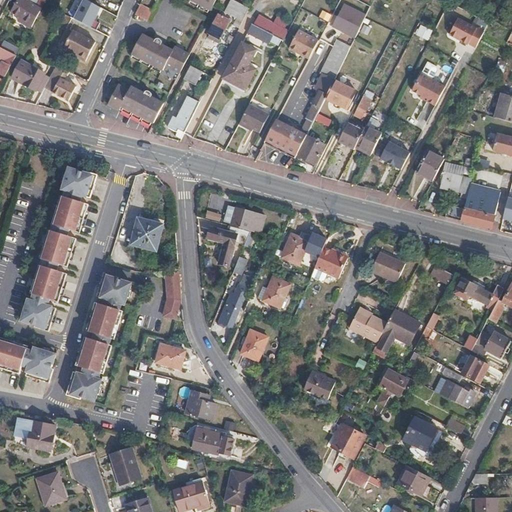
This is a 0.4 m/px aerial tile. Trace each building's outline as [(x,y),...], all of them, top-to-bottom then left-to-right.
[(39,0),(36,6),(25,0),(18,0),(11,12),(20,17),(17,22),(30,29),(46,0),(39,0)] [(101,7),(86,0),(82,0),(73,18),(91,27),(101,7)] [(215,7),(218,0),(193,0),(211,9),(213,6),(215,7)] [(236,17),(243,4),(235,0),(230,0),(225,11),(236,17)] [(152,11),(139,4),(135,14),(148,20),(152,11)] [(242,20),(249,7),(243,4),(236,17),(242,20)] [(229,21),(216,15),(212,23),(213,24),(209,32),(220,38),(229,21)] [(259,15),(254,25),(273,35),(276,36),(280,38),(284,28),(259,15)] [(355,37),(362,23),(346,15),(343,19),(337,16),(332,26),(355,37)] [(477,27),(458,18),(449,35),(468,44),(477,27)] [(247,32),(248,33),(269,44),(272,38),(273,35),(254,25),(252,24),(247,32)] [(426,27),(422,37),(429,40),(433,29),(426,27)] [(484,31),(477,27),(468,44),(475,48),(484,31)] [(308,59),(318,39),(298,29),(288,48),(308,59)] [(95,43),(72,31),(64,49),(77,56),(76,58),(85,62),(95,43)] [(181,72),(190,54),(176,47),(174,50),(160,43),(161,41),(160,40),(159,39),(157,39),(155,41),(143,34),(132,54),(163,70),(166,65),(181,72)] [(316,113),(323,98),(333,79),(350,46),(337,40),(320,73),(321,73),(314,87),(318,90),(308,110),(315,115),(316,113)] [(242,43),(224,78),(245,89),(263,54),(242,43)] [(0,47),(0,60),(1,65),(0,67),(0,77),(4,79),(16,57),(0,47)] [(499,60),(497,69),(505,71),(507,63),(499,60)] [(45,74),(21,62),(12,79),(36,92),(45,74)] [(190,66),(183,79),(195,85),(202,71),(190,66)] [(445,87),(421,74),(412,91),(420,95),(427,99),(426,101),(435,106),(445,87)] [(333,79),(323,98),(345,109),(354,90),(333,79)] [(6,92),(12,94),(16,83),(10,81),(6,92)] [(65,87),(57,83),(51,92),(68,101),(75,87),(67,82),(65,87)] [(121,107),(154,123),(163,105),(150,98),(149,96),(148,95),(147,94),(146,94),(145,95),(144,96),(130,89),(129,91),(117,86),(108,105),(119,111),(121,107)] [(502,93),(495,117),(511,122),(511,95),(510,95),(502,93)] [(363,95),(354,115),(361,118),(371,99),(363,95)] [(184,133),(200,102),(189,96),(178,119),(174,117),(169,128),(178,133),(179,130),(184,133)] [(250,105),(240,123),(259,133),(269,115),(250,105)] [(329,120),(316,113),(315,115),(313,120),(326,126),(329,120)] [(378,122),(370,118),(366,126),(374,130),(378,122)] [(275,120),(263,143),(293,158),(294,156),(274,145),(284,124),(275,120)] [(348,122),(338,141),(354,149),(355,147),(364,130),(348,122)] [(274,145),(294,156),(305,135),(284,124),(274,145)] [(355,147),(372,154),(382,134),(374,130),(366,126),(364,130),(355,147)] [(176,135),(182,138),(184,133),(179,130),(178,133),(176,135)] [(323,145),(307,137),(297,156),(313,164),(323,145)] [(410,153),(389,142),(381,159),(402,170),(410,153)] [(417,171),(433,180),(445,159),(428,150),(417,171)] [(95,178),(67,169),(59,195),(87,204),(95,178)] [(441,187),(469,194),(471,185),(472,178),(444,172),(441,187)] [(471,185),(492,190),(495,177),(474,172),(472,178),(471,185)] [(465,209),(495,216),(500,192),(492,190),(471,185),(469,194),(465,209)] [(511,198),(508,197),(503,219),(511,221),(511,198)] [(83,205),(60,198),(52,229),(74,235),(83,205)] [(235,208),(230,226),(237,228),(249,231),(254,213),(235,208)] [(461,208),(457,220),(465,222),(492,229),(495,216),(465,209),(461,208)] [(221,221),(223,214),(208,210),(206,217),(221,221)] [(266,235),(274,237),(279,218),(271,216),(266,235)] [(156,250),(162,224),(139,219),(133,244),(156,250)] [(237,228),(230,226),(229,231),(209,226),(207,238),(224,242),(219,263),(228,266),(237,228)] [(71,241),(48,234),(40,263),(63,269),(71,241)] [(298,265),(308,241),(291,234),(282,258),(298,265)] [(322,249),(314,269),(337,280),(345,260),(322,249)] [(397,281),(405,262),(379,251),(372,270),(397,281)] [(273,276),(277,267),(264,262),(259,275),(272,280),(264,299),(281,307),(291,284),(273,276)] [(453,275),(435,265),(430,275),(448,285),(453,275)] [(61,276),(40,269),(31,297),(53,302),(61,276)] [(184,303),(180,269),(174,277),(167,276),(168,302),(164,320),(178,323),(184,303)] [(240,275),(233,272),(229,283),(236,285),(240,275)] [(132,286),(102,276),(66,397),(96,405),(132,286)] [(498,300),(504,288),(496,284),(491,295),(463,280),(455,294),(467,300),(470,296),(488,306),(486,309),(492,312),(498,300)] [(488,319),(494,323),(504,304),(511,307),(511,284),(503,302),(498,300),(492,312),(488,319)] [(219,322),(231,327),(243,300),(232,295),(219,322)] [(52,309),(25,301),(19,324),(45,333),(52,309)] [(380,337),(389,320),(371,312),(371,314),(357,308),(350,327),(379,340),(380,337)] [(376,346),(372,353),(382,358),(386,352),(387,352),(395,338),(409,344),(420,324),(394,311),(389,320),(380,337),(383,338),(378,347),(376,346)] [(259,360),(268,338),(251,331),(242,354),(259,360)] [(495,333),(486,351),(502,359),(511,342),(495,333)] [(463,347),(470,351),(474,344),(476,341),(469,337),(463,347)] [(56,357),(0,339),(0,370),(47,385),(56,357)] [(156,362),(182,369),(186,351),(161,344),(156,362)] [(472,352),(482,357),(486,351),(474,344),(470,351),(472,352)] [(365,369),(367,361),(359,359),(357,367),(365,369)] [(475,370),(479,363),(476,361),(475,362),(472,361),(468,367),(475,370)] [(480,362),(479,363),(475,370),(468,367),(465,375),(480,383),(489,366),(480,362)] [(459,382),(462,376),(446,367),(443,373),(459,382)] [(402,375),(403,374),(402,373),(397,370),(396,371),(390,368),(382,385),(401,395),(410,379),(402,375)] [(328,399),(336,381),(313,371),(305,389),(328,399)] [(440,393),(467,408),(475,393),(459,385),(458,386),(447,380),(440,393)] [(180,396),(189,398),(191,389),(181,387),(180,396)] [(187,412),(212,418),(216,403),(204,400),(205,394),(192,391),(187,412)] [(378,402),(385,406),(390,396),(383,393),(378,402)] [(438,429),(441,424),(427,416),(424,422),(438,429)] [(426,451),(438,429),(424,422),(415,417),(404,439),(426,451)] [(447,427),(460,434),(465,427),(455,422),(456,421),(452,418),(447,427)] [(336,422),(327,420),(325,430),(334,432),(336,422)] [(51,452),(55,427),(33,422),(29,447),(51,452)] [(354,458),(366,437),(343,424),(332,446),(354,458)] [(218,454),(223,434),(198,428),(193,448),(218,454)] [(385,452),(388,446),(379,441),(376,448),(385,452)] [(142,477),(133,447),(112,454),(122,483),(142,477)] [(353,467),(348,477),(365,486),(371,476),(353,467)] [(424,496),(433,480),(410,467),(401,483),(424,496)] [(255,506),(263,476),(244,471),(237,501),(255,506)] [(69,498),(60,473),(40,479),(49,505),(69,498)] [(372,476),(369,482),(380,487),(383,481),(372,476)] [(213,504),(205,478),(175,487),(181,508),(199,502),(201,507),(213,504)] [(497,511),(498,495),(477,495),(476,511),(497,511)] [(153,511),(149,497),(127,504),(129,511),(153,511)]
